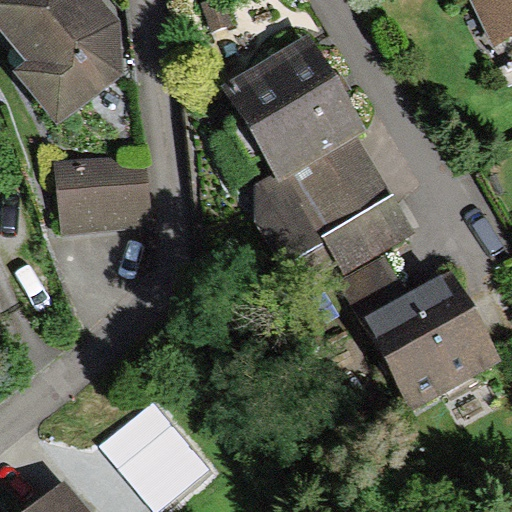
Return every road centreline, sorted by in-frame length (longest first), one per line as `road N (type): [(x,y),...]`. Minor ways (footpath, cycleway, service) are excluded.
road 1 (residential): [(0,426),(157,294),(167,241),(140,0)]
road 2 (residential): [(320,0),(482,269)]
